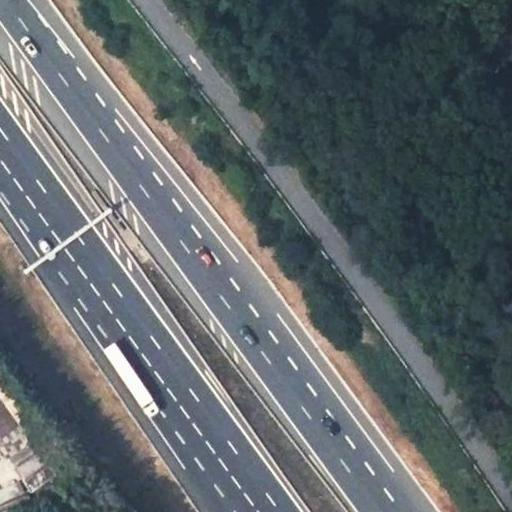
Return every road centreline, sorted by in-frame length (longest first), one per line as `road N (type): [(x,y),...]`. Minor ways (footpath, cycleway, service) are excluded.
road 1 (motorway): [(382,511),(8,0)]
road 2 (unclassified): [(511,499),(140,0)]
road 3 (motorway): [(71,239),(270,511)]
road 4 (motorway): [(71,239),(245,511)]
road 5 (motorway): [(0,141),(71,239)]
